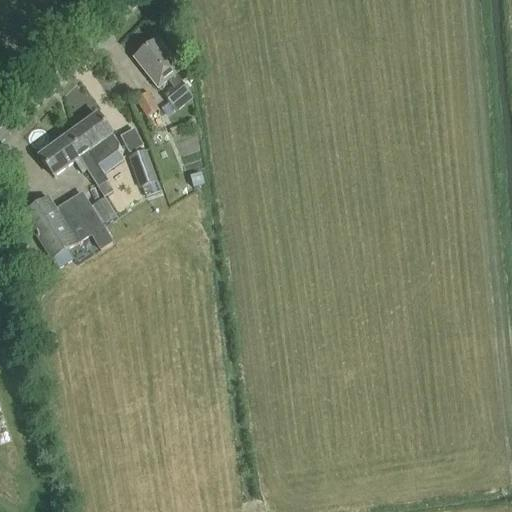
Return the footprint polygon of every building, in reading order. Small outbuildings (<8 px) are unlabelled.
[(156,90),(167,82),(172,89),(163,96),(171,107),(188,94),(181,84),(185,81),(156,42),(133,60),(156,90)] [(159,110),(148,93),(134,102),(146,119),(159,110)] [(119,146),(112,136),(97,116),(68,137),(83,157),(87,162),(82,165),(86,172),(97,189),(106,183),(97,167),(118,154),(119,146)] [(185,151),(204,141),(193,121),(174,131),(185,151)] [(138,152),(152,143),(141,127),(128,136),(138,152)] [(81,174),(86,172),(82,165),(87,162),(83,157),(68,137),(39,158),(54,178),(74,163),(81,174)] [(157,181),(146,152),(129,158),(140,188),(157,181)] [(194,189),(206,186),(203,174),(191,177),(194,189)] [(82,194),(57,210),(49,197),(22,214),(58,271),(97,246),(99,251),(113,243),(103,228),(116,220),(104,200),(91,208),(82,194)] [(178,199),(179,237),(199,237),(198,199),(178,199)] [(118,220),(129,213),(122,202),(111,209),(118,220)]
